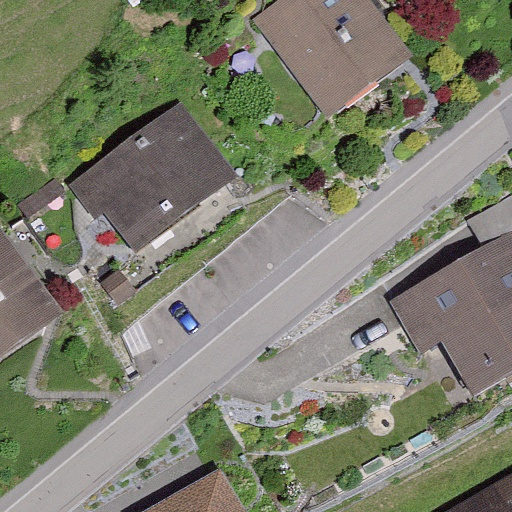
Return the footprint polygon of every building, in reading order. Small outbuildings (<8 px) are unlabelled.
[(341,0),(282,0),(241,26),(303,124),(387,72),(341,0)] [(166,123),(69,183),(117,260),(214,200),(166,123)] [(511,242),(382,305),(408,360),(419,354),(445,408),(511,376),(511,242)] [(44,263),(77,304),(101,284),(67,244),(44,263)] [(0,264),(0,351),(39,327),(0,264)] [(511,511),(511,479),(443,511),(511,511)] [(220,511),(204,481),(144,511),(220,511)]
